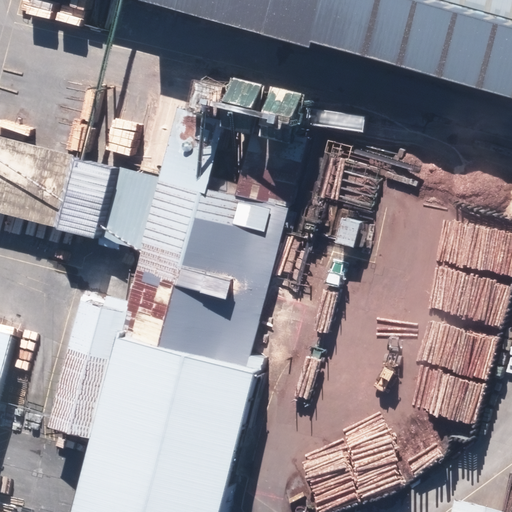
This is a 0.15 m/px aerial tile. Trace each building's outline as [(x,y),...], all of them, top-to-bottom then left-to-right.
[(511,0),(202,0),(511,85),(511,0)] [(302,92),(233,73),(221,117),(178,106),(173,127),(159,176),(92,157),(0,133),(0,210),(143,247),(131,297),(108,291),(105,301),(84,295),(50,422),(94,433),(75,507),(95,511),(221,511),(260,366),(263,367),(266,354),(249,350),(305,138),(290,135),(302,92)] [(345,238),(362,241),(368,217),(350,213),(345,238)] [(0,511),(0,409),(18,338),(0,333),(0,511)] [(499,511),(459,502),(456,511),(499,511)]
